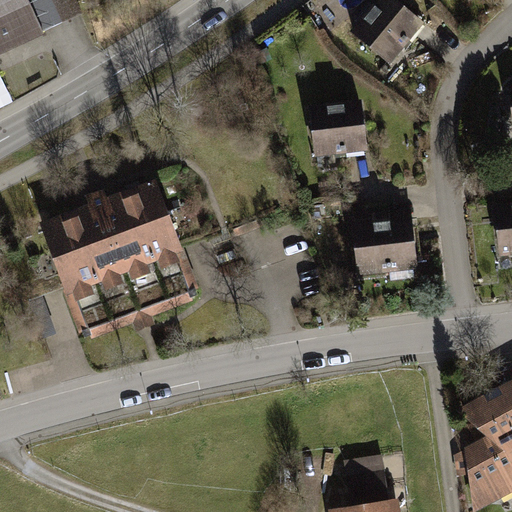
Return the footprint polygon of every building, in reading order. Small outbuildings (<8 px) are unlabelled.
[(0,0),(0,60),(46,39),(60,32),(95,15),(87,0),(0,0)] [(386,0),(379,0),(351,36),(394,71),(426,31),(386,0)] [(363,108),(309,113),(314,165),(368,160),(363,108)] [(90,204),(39,223),(85,342),(133,324),(137,332),(156,325),(152,317),(204,297),(158,178),(108,197),(105,189),(87,196),(90,204)] [(511,211),(496,213),(501,259),(511,257),(511,211)] [(412,216),(353,221),(358,283),(418,278),(412,216)] [(487,397),(458,415),(487,442),(511,455),(511,385),(501,391),(505,399),(491,405),(487,397)] [(511,455),(487,442),(457,459),(459,480),(470,479),(474,511),(483,511),(511,498),(511,455)] [(346,457),(348,495),(386,493),(384,455),(346,457)] [(402,511),(401,502),(335,511),(402,511)]
